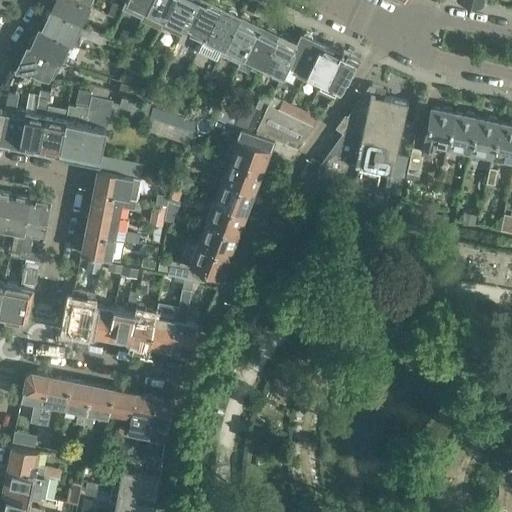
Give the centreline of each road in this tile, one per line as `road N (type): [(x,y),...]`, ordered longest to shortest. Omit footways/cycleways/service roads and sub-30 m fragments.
road 1 (residential): [(393,26),(279,184),(191,378)]
road 2 (residential): [(34,347),(67,180),(0,165)]
road 3 (residential): [(191,378),(34,347)]
road 4 (residential): [(191,378),(164,511)]
road 5 (residential): [(393,26),(429,60),(511,77)]
road 6 (residential): [(511,31),(442,16),(393,26)]
